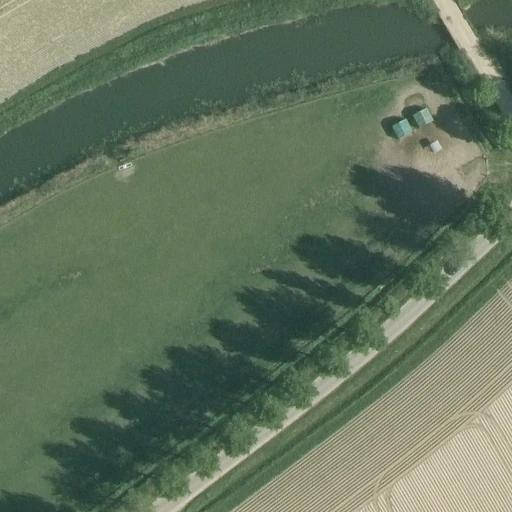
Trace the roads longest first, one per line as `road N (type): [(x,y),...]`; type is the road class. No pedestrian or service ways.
road 1 (unclassified): [(158,511),(343,371),(511,218)]
road 2 (track): [(511,123),(439,0)]
